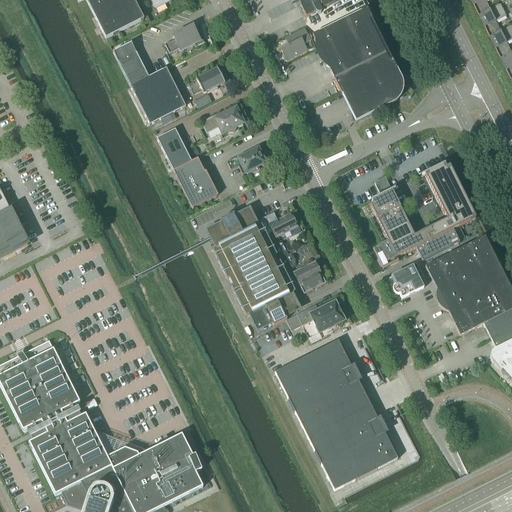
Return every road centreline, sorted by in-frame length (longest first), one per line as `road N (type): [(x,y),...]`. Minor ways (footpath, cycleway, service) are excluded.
road 1 (unclassified): [(425,407),(311,177)]
road 2 (unclassified): [(311,177),(222,0)]
road 3 (unclassified): [(311,177),(455,103)]
road 4 (primary): [(455,103),(511,213)]
